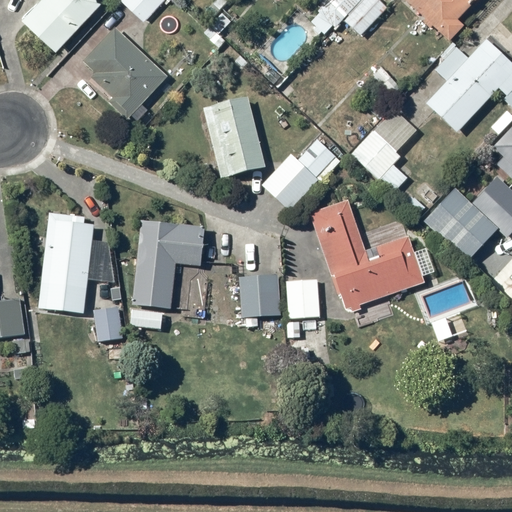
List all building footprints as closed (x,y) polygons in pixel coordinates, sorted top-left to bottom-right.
[(98,5),(96,0),(40,0),(22,19),(55,50),(98,5)] [(121,0),(144,22),(163,2),(167,6),(172,0),(121,0)] [(208,0),(210,1),(219,10),(227,1),(226,0),(208,0)] [(319,0),(324,5),(308,21),(324,37),(342,19),(359,36),(385,10),(374,0),(319,0)] [(404,0),(448,42),(462,28),(456,21),(475,0),(404,0)] [(96,75),(91,79),(114,100),(109,105),(126,121),(166,79),(115,31),(84,64),(96,75)] [(498,89),(506,96),(502,99),(511,108),(511,66),(486,42),(467,61),(456,50),(436,71),(448,83),(426,105),(456,133),(498,89)] [(381,65),(371,77),(393,94),(403,82),(381,65)] [(264,169),(247,98),(203,108),(220,180),(264,169)] [(411,174),(413,172),(394,155),(397,152),(417,131),(393,109),(373,130),(350,155),(392,194),(405,180),(411,174)] [(511,114),(506,109),(490,126),(500,135),(511,122),(511,114)] [(511,128),(493,149),(504,159),(497,167),(510,179),(511,177),(511,128)] [(339,161),(318,140),(296,161),(292,156),(262,185),(287,211),(339,161)] [(422,220),(444,198),(416,171),(399,188),(405,194),(400,199),(422,220)] [(465,263),(497,230),(498,230),(507,238),(511,233),(511,191),(496,176),(484,190),(476,182),(461,197),(453,189),(444,198),(422,220),(465,263)] [(425,244),(414,248),(410,236),(366,251),(349,200),(309,214),(343,312),(424,284),(422,278),(436,273),(425,244)] [(84,225),(85,217),(48,213),(37,312),(82,317),(86,281),(114,284),(109,243),(90,241),(92,226),(84,225)] [(198,266),(199,260),(225,263),(226,251),(200,248),(202,227),(141,220),(129,327),(161,330),(164,309),(169,310),(185,311),(189,278),(176,277),(177,264),(192,266),(198,266)] [(279,317),(278,274),(239,276),(241,318),(279,317)] [(287,280),(288,319),(288,337),(301,337),(300,319),(318,318),(317,279),(287,280)] [(0,338),(11,338),(13,356),(29,355),(25,299),(16,300),(0,301),(0,338)] [(122,340),(120,308),(94,310),(97,342),(122,340)]
